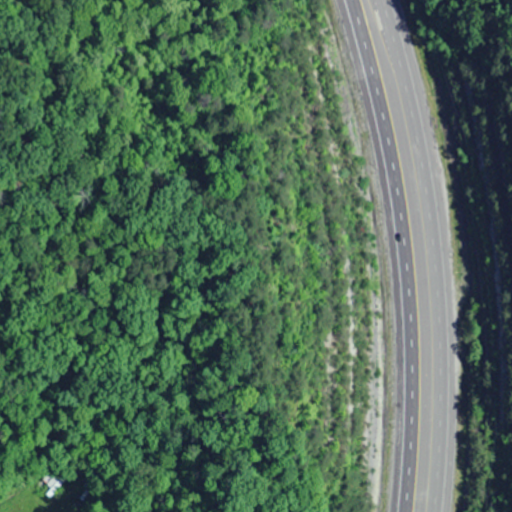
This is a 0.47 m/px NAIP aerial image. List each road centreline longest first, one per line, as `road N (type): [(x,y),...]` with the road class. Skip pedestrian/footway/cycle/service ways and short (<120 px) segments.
road 1 (trunk): [(428,511),(428,270),(412,153),(371,0)]
road 2 (trunk): [(344,0),(381,145),(397,252),(404,359),(395,511)]
